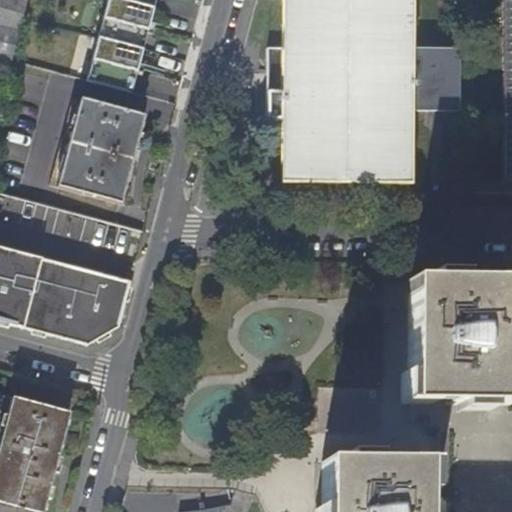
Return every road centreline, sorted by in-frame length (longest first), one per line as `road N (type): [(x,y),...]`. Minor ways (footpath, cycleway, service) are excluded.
road 1 (residential): [(511,224),(170,222)]
road 2 (residential): [(231,0),(170,222)]
road 3 (residential): [(170,222),(117,385)]
road 4 (residential): [(117,385),(87,511)]
road 5 (residential): [(117,385),(0,351)]
